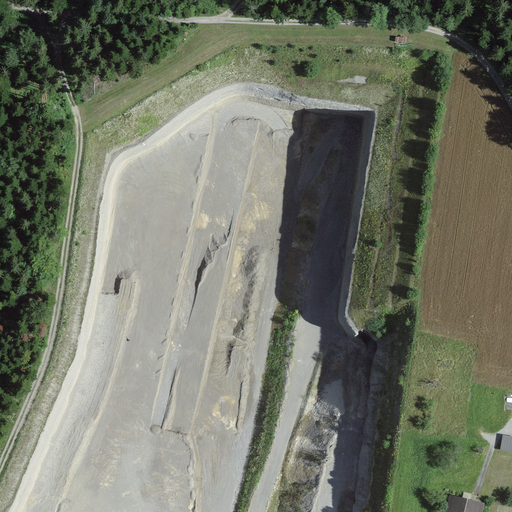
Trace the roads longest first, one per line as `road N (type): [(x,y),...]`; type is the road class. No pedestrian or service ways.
road 1 (track): [(0,465),(40,378),(61,299),(79,148),(48,13),(53,0)]
road 2 (track): [(511,110),(490,80),(446,47),(354,24),(215,20),(96,0)]
